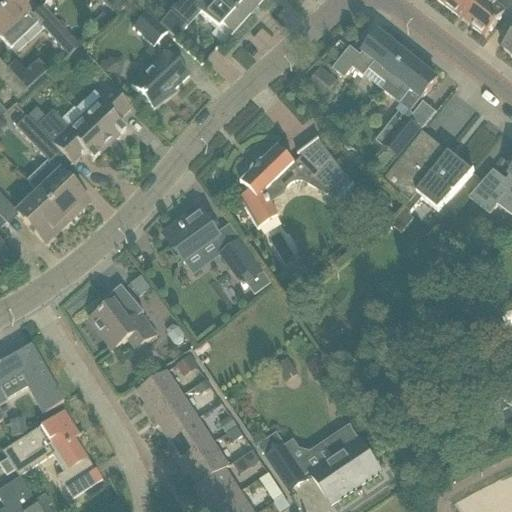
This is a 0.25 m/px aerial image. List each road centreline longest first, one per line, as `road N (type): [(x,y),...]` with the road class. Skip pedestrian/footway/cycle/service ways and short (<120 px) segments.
road 1 (unclassified): [(39,299),(128,226),(217,116),(342,0)]
road 2 (unclassified): [(139,511),(112,416),(39,299)]
road 3 (residential): [(511,96),(384,0)]
